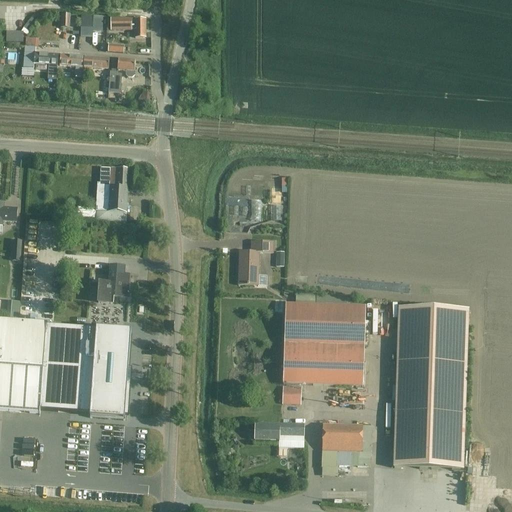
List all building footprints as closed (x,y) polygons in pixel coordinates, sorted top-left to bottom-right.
[(70,28),(70,16),(62,16),(61,28),(70,28)] [(93,25),(94,17),(81,16),(80,28),(93,29),(93,25)] [(94,17),(93,25),(107,26),(107,17),(94,16),(94,17)] [(130,32),(131,21),(131,20),(110,21),(110,32),(130,32)] [(135,39),(146,39),(145,21),(131,21),(130,32),(134,31),(135,39)] [(19,40),(19,28),(5,27),(4,39),(19,40)] [(77,36),(77,47),(87,47),(87,36),(77,36)] [(109,45),(108,52),(123,54),(123,47),(109,45)] [(25,48),(23,69),(33,70),(33,65),(49,66),(48,80),(56,81),(57,66),(58,56),(34,54),(35,48),(25,48)] [(60,56),(59,67),(76,68),(75,78),(82,78),(84,58),(60,56)] [(84,58),(83,71),(92,72),(92,69),(108,70),(109,60),(84,58)] [(109,84),(108,93),(119,94),(120,83),(121,76),(117,76),(118,71),(125,72),(125,75),(128,78),(131,78),(133,77),(134,73),(135,62),(118,60),(118,61),(112,61),(111,73),(110,73),(109,84)] [(139,102),(138,106),(149,107),(150,94),(147,94),(146,103),(139,102)] [(79,208),(78,220),(96,221),(126,223),(126,213),(128,189),(128,170),(101,169),(101,174),(101,185),(98,185),(97,209),(79,208)] [(0,233),(2,233),(2,227),(2,223),(16,224),(17,210),(3,209),(3,205),(0,204),(0,233)] [(21,242),(13,242),(12,262),(20,262),(21,242)] [(259,254),(273,254),(273,244),(251,243),(251,253),(259,254)] [(239,252),(238,286),(254,287),(266,287),(267,277),(258,277),(259,254),(251,253),(239,252)] [(113,298),(128,299),(130,276),(124,276),(125,268),(111,267),(111,268),(110,275),(110,284),(99,283),(98,303),(112,305),(113,298)] [(6,315),(6,320),(18,321),(20,302),(7,302),(6,315)] [(363,388),(365,308),(285,305),(283,385),(363,388)] [(397,307),(392,467),(462,469),(467,309),(397,307)] [(103,320),(103,327),(113,328),(114,321),(103,320)] [(0,321),(0,412),(40,415),(40,411),(100,416),(125,417),(126,400),(128,379),(127,379),(131,333),(96,330),(82,330),(46,327),(46,325),(16,323),(0,321)] [(301,388),(283,387),(282,406),(301,406),(301,388)] [(255,424),(255,441),(279,442),(278,449),(291,449),(303,449),(303,437),(303,425),(255,424)] [(371,468),(372,428),(322,426),(321,474),(336,475),(336,467),(371,468)] [(39,447),(38,464),(44,465),(44,471),(56,471),(56,465),(68,466),(69,448),(39,447)] [(5,456),(4,464),(19,465),(19,457),(5,456)] [(472,458),(471,471),(486,472),(487,459),(472,458)] [(503,507),(511,507),(511,499),(504,499),(503,507)]
